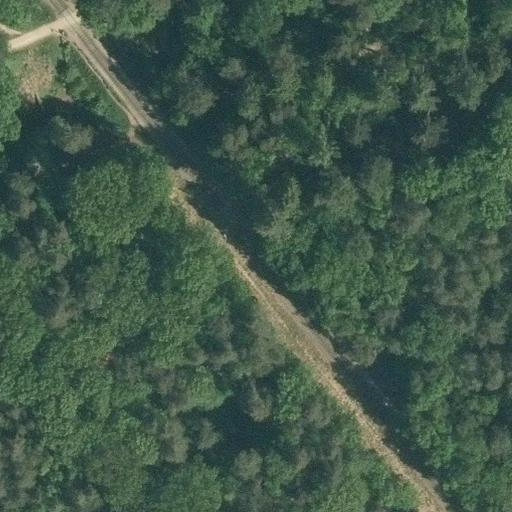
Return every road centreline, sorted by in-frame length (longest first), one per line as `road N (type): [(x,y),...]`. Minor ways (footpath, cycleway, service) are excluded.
road 1 (track): [(1,511),(66,411),(369,48),(446,0)]
road 2 (track): [(0,47),(82,15),(154,0)]
road 3 (track): [(66,411),(173,511)]
